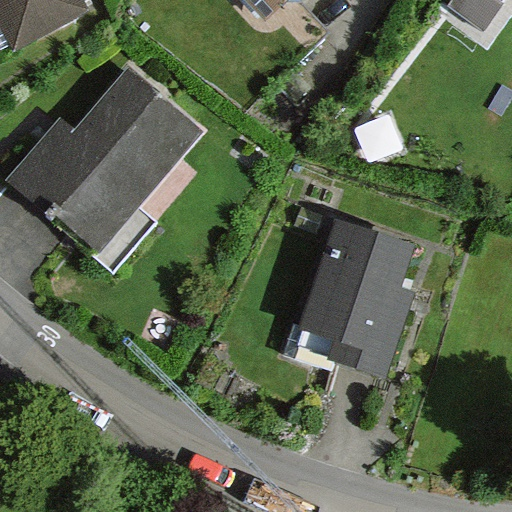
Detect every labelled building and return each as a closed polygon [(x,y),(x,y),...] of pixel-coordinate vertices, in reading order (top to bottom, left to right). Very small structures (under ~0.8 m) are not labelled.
[(76,0),(0,0),(0,15),(17,46),(83,11),(76,0)] [(243,0),(262,19),(267,24),(291,0),(243,0)] [(511,0),(459,0),(455,5),(484,25),(503,0),(511,0)] [(61,108),(11,167),(98,241),(202,121),(130,60),(77,122),(61,108)] [(336,213),(306,325),(339,334),(333,355),(395,371),(418,283),(404,279),(416,235),(336,213)] [(0,456),(11,444),(0,434),(0,456)]
